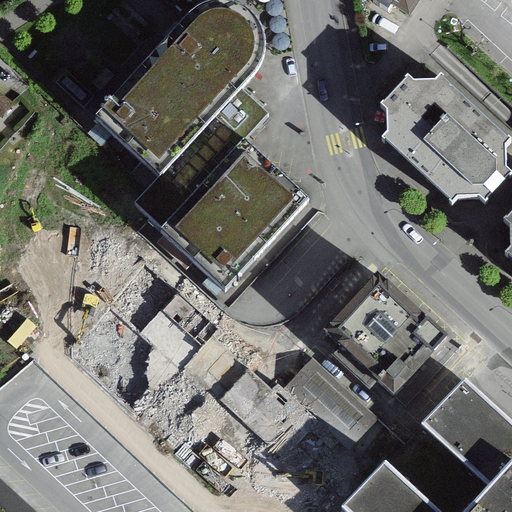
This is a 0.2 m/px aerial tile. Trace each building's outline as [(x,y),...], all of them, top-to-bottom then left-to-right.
[(417,0),(381,0),(407,16),(417,0)] [(148,219),(163,203),(255,104),(248,98),(241,91),(255,75),(259,70),(261,66),(263,59),(265,51),(265,44),(264,38),(261,30),(258,25),(255,20),(250,15),(243,10),(238,7),(230,5),(222,4),(216,4),(209,6),(202,9),(195,13),(188,19),(171,39),(136,77),(95,120),(104,128),(159,179),(134,206),(148,219)] [(386,136),(380,143),(451,208),(456,202),(466,201),(477,201),(479,203),(484,207),(511,178),(507,174),(505,172),(504,151),(510,144),(439,79),(434,85),(412,86),(406,80),(379,109),(385,115),(386,136)] [(0,114),(1,116),(14,104),(0,93),(0,114)] [(252,94),(248,98),(255,104),(261,110),(265,106),(252,94)] [(255,104),(163,203),(148,219),(147,221),(220,288),(225,293),(308,203),(277,174),(244,143),(250,136),(262,124),(268,117),(261,110),(255,104)] [(265,127),(262,124),(250,136),(253,140),(265,127)] [(57,178),(0,239),(0,351),(70,275),(108,310),(151,264),(57,178)] [(511,213),(502,224),(508,230),(509,251),(503,257),(511,264),(511,213)] [(151,264),(108,310),(68,354),(132,413),(215,324),(151,264)] [(459,350),(447,339),(413,308),(378,275),(325,333),(342,348),(334,356),(369,389),(377,381),(394,396),(406,407),(414,399),(459,350)] [(395,452),(431,415),(414,399),(401,387),(394,395),(341,346),(313,376),(367,426),(395,452)] [(313,376),(298,362),(248,417),(344,506),(387,461),(359,436),(367,426),(313,376)] [(511,511),(511,427),(464,384),(410,439),(403,447),(343,508),(347,511),(511,511)]
